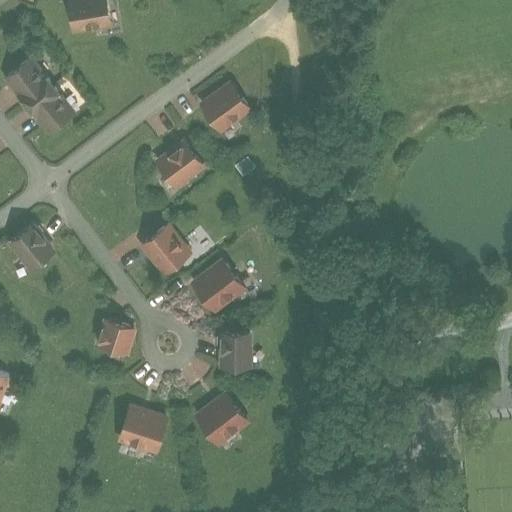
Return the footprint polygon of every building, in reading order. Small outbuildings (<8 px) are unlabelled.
[(110,0),(73,0),(78,26),(114,20),(110,0)] [(14,73),(34,100),(60,79),(40,53),(14,73)] [(34,100),(54,126),(80,106),(60,79),(34,100)] [(200,102),(220,128),(247,108),(226,82),(200,102)] [(155,158),(176,185),(202,164),(181,138),(155,158)] [(17,238),(38,265),(64,244),(44,218),(17,238)] [(144,242),(164,269),(191,249),(170,222),(144,242)] [(191,280),(211,307),(237,286),(217,260),(191,280)] [(136,326),(102,315),(97,345),(129,351),(136,326)] [(257,363),(255,332),(228,333),(230,364),(257,363)] [(0,398),(6,399),(11,359),(0,357),(0,398)] [(193,409),(213,436),(239,415),(219,389),(193,409)] [(169,413),(127,400),(116,434),(157,448),(169,413)] [(413,402),(386,403),(387,422),(414,420),(413,402)]
